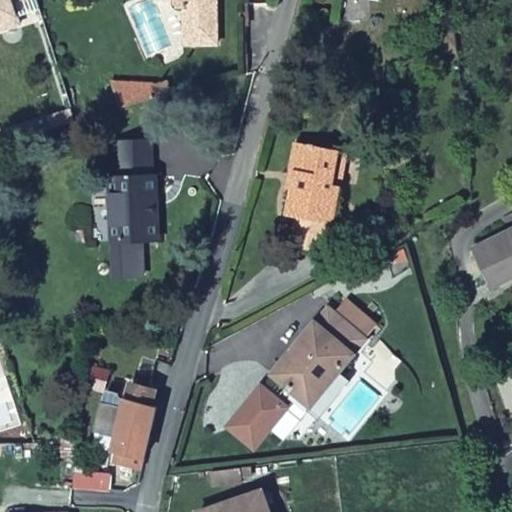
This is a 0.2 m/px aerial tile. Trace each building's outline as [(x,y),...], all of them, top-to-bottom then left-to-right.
[(0,0),(0,17),(12,13),(8,0),(0,0)] [(191,52),(223,49),(220,0),(185,0),(186,1),(184,9),(189,14),(191,52)] [(0,25),(15,21),(12,13),(0,17),(0,25)] [(280,217),(277,247),(314,251),(318,219),(325,221),(328,176),(320,175),(324,142),(275,136),(270,164),(280,166),(273,214),(280,217)] [(131,234),(148,233),(145,171),(138,171),(137,140),(105,142),(106,172),(99,174),(102,271),(133,269),(131,234)] [(511,218),(477,235),(496,274),(511,266),(511,218)] [(274,359),(315,390),(339,354),(365,322),(324,291),(274,359)] [(339,354),(315,390),(320,394),(346,360),(339,354)] [(288,391),(263,373),(234,413),(258,431),(288,391)] [(142,463),(155,405),(149,403),(153,382),(121,377),(117,400),(108,398),(94,396),(88,426),(111,431),(108,444),(110,444),(109,455),(142,463)] [(97,384),(94,396),(108,398),(110,387),(97,384)] [(104,470),(69,468),(69,484),(105,485),(104,470)] [(198,499),(202,511),(276,511),(265,476),(198,499)]
